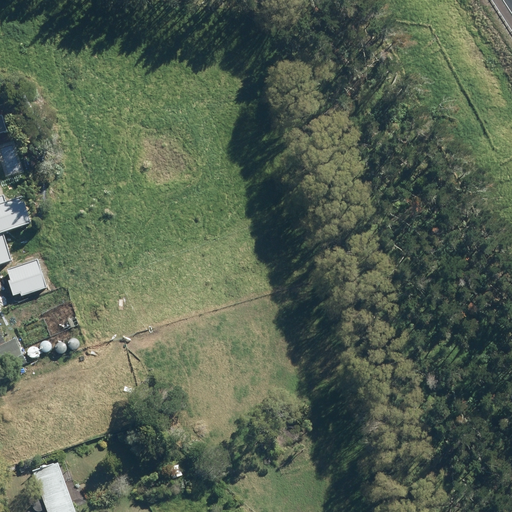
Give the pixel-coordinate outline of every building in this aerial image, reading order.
[(6,115),(0,117),(0,136),(12,133),(6,115)] [(0,169),(0,199),(10,196),(0,169)] [(27,220),(0,227),(0,236),(29,228),(27,220)] [(46,317),(26,326),(31,336),(50,327),(46,317)] [(19,334),(1,343),(12,365),(30,356),(19,334)] [(85,511),(72,479),(78,476),(66,447),(46,455),(50,465),(38,470),(54,511),(85,511)] [(182,457),(165,465),(173,483),(190,476),(182,457)]
